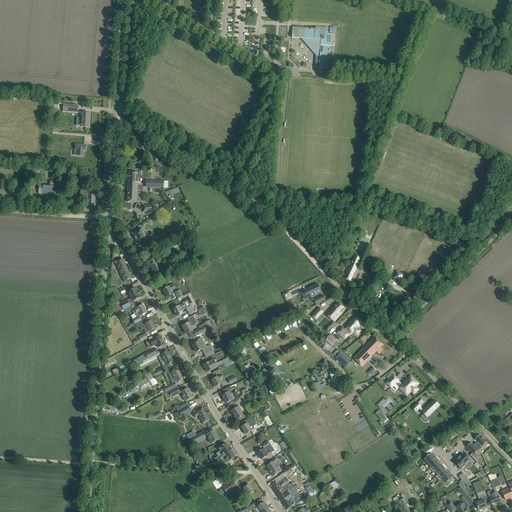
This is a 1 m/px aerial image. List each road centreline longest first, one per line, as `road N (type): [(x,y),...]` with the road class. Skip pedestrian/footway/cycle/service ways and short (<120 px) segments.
road 1 (residential): [(281,511),(127,253),(106,238)]
road 2 (tertiary): [(87,511),(106,238)]
road 3 (tertiary): [(106,238),(123,0)]
road 4 (track): [(377,322),(264,211),(231,190)]
road 5 (unclassified): [(511,458),(377,322)]
road 6 (track): [(394,338),(511,221)]
road 7 (track): [(253,471),(90,462)]
road 8 (unclassified): [(274,69),(153,0)]
road 9 (track): [(231,190),(114,117)]
